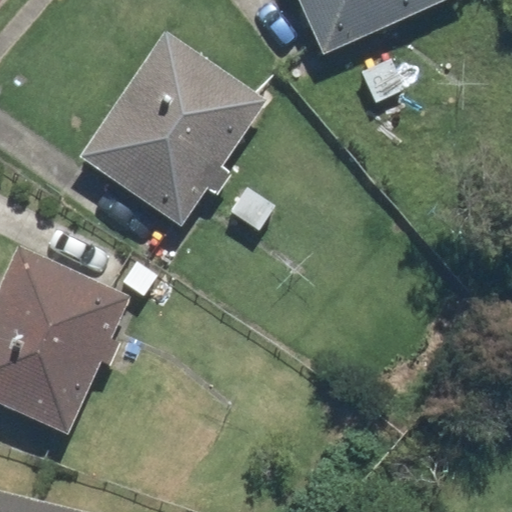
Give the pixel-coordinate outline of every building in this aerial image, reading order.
[(287,0),(314,61),(451,0),(287,0)] [(155,39),(70,164),(172,233),(257,108),(155,39)] [(398,56),(346,74),(366,130),(417,112),(398,56)] [(278,211),(241,179),(210,215),(247,247),(278,211)] [(120,304),(8,255),(0,272),(0,415),(59,442),(120,304)] [(42,511),(0,501),(0,511),(42,511)]
